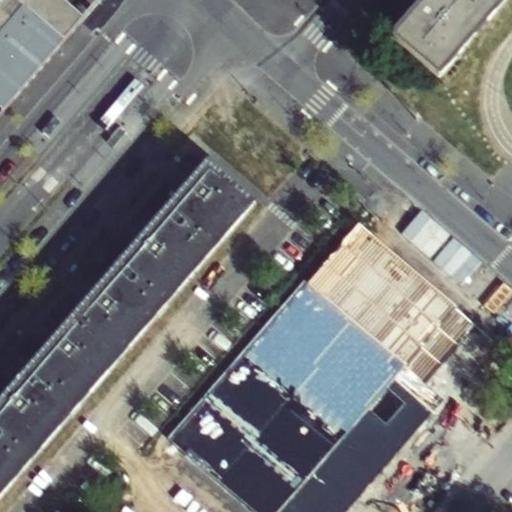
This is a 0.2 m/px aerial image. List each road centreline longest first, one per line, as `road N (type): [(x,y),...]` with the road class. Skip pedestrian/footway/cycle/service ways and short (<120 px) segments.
road 1 (residential): [(0,303),(239,26)]
road 2 (residential): [(282,66),(511,267)]
road 3 (residential): [(140,0),(0,161)]
road 4 (unknown): [(405,369),(506,458)]
